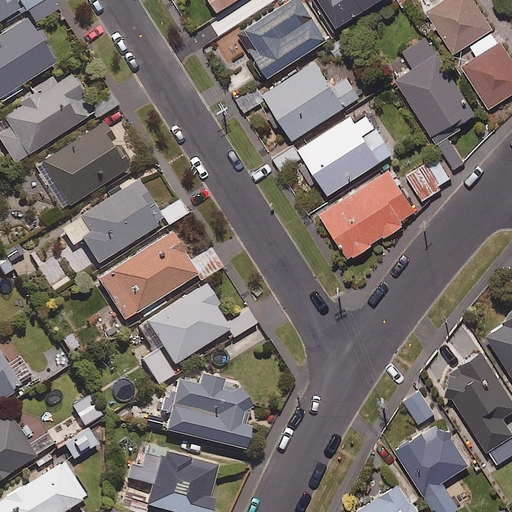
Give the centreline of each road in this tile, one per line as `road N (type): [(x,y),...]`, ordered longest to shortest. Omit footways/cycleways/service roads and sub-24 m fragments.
road 1 (residential): [(358,360),(330,337),(113,0)]
road 2 (residential): [(510,170),(358,360)]
road 3 (residential): [(358,360),(273,511)]
